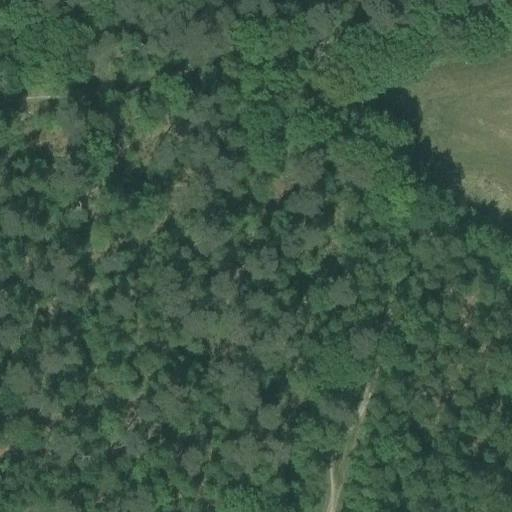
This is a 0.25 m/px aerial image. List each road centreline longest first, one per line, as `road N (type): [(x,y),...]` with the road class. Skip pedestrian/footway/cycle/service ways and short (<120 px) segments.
road 1 (track): [(337,46),(389,274),(385,324),(327,511)]
road 2 (track): [(337,46),(0,104)]
road 3 (track): [(511,13),(337,46)]
